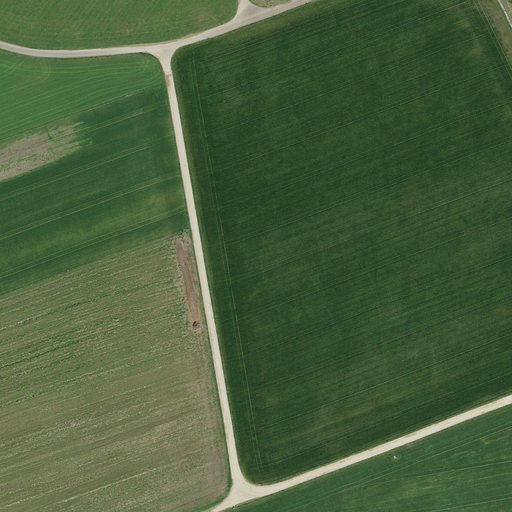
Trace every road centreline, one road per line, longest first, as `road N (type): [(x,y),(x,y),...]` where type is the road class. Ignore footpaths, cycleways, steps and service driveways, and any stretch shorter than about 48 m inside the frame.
road 1 (track): [(162,48),(233,466),(246,497)]
road 2 (track): [(511,400),(208,511)]
road 3 (track): [(0,48),(31,55),(162,48),(314,0)]
